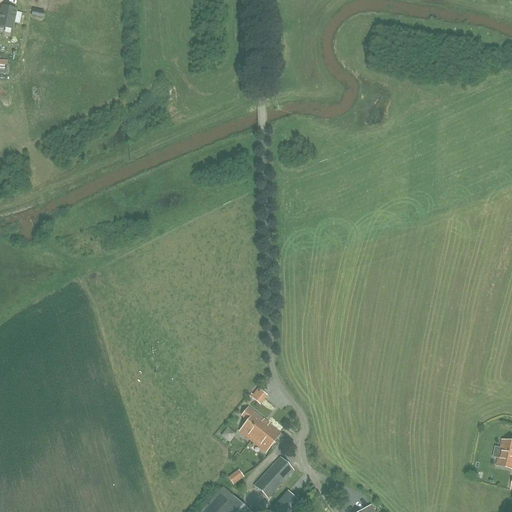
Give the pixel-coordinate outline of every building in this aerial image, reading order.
[(2,6),(0,13),(0,27),(13,30),(17,10),(2,6)] [(42,19),(44,11),(34,10),(33,17),(42,19)] [(255,401),(261,392),(258,389),(251,398),(255,401)] [(248,422),(240,432),(253,443),(254,442),(260,447),(260,448),(265,453),(280,434),(264,421),(249,408),(242,417),(248,422)] [(231,428),(224,437),(232,444),(239,436),(231,428)] [(511,443),(502,441),(498,459),(496,466),(511,470),(511,443)] [(280,458),(254,487),(267,500),(293,471),(280,458)] [(235,486),(246,478),(241,471),(230,479),(235,486)] [(390,511),(418,511),(399,475),(377,486),(390,511)] [(249,511),(223,488),(201,511),(249,511)] [(296,511),(303,505),(287,490),(266,511),(296,511)]
